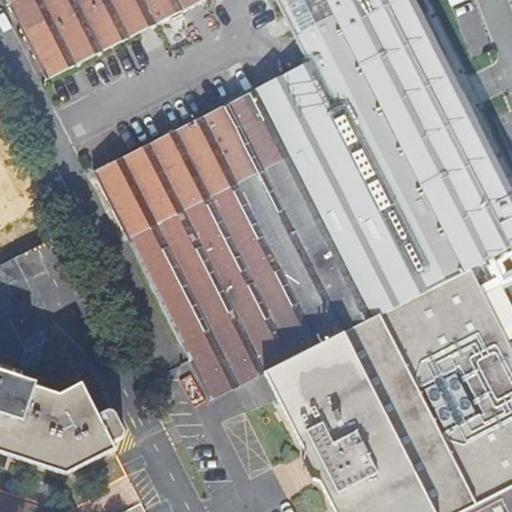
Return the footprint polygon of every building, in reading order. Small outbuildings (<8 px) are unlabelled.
[(471,267),(511,246),(511,194),(434,41),(413,0),(9,0),(49,79),(205,0),(280,0),(313,66),(97,173),(211,399),(265,372),(471,267)] [(335,511),(458,511),(511,485),(511,349),(471,267),(265,372),(335,511)] [(61,393),(39,386),(36,385),(37,381),(21,376),(23,370),(0,362),(0,464),(6,466),(10,455),(69,474),(117,449),(114,442),(125,436),(126,434),(126,430),(114,406),(112,403),(107,403),(96,408),(83,382),(61,393)] [(511,511),(511,485),(458,511),(511,511)] [(145,511),(142,503),(122,511),(145,511)]
